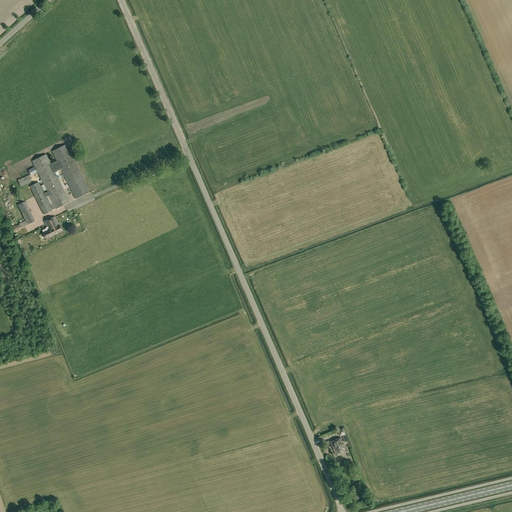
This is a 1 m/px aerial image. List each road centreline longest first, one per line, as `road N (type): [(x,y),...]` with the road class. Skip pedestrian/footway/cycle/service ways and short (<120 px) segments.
road 1 (unclassified): [(341,511),(188,153)]
road 2 (unclassified): [(188,153),(120,0)]
